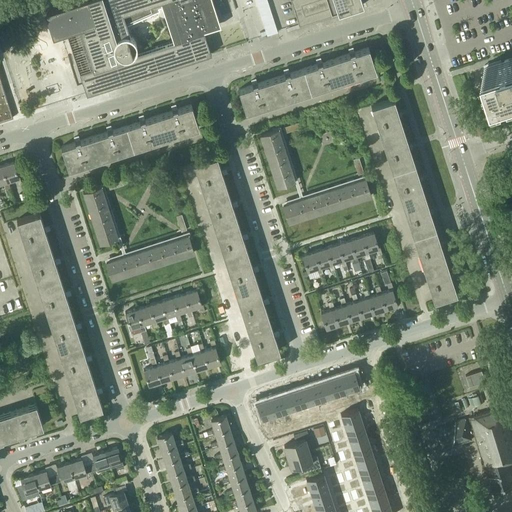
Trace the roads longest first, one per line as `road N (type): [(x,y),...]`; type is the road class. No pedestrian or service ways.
road 1 (residential): [(126,424),(32,128)]
road 2 (residential): [(302,367),(207,75)]
road 3 (residential): [(207,75),(414,10)]
road 4 (residential): [(32,128),(207,75)]
road 5 (residential): [(417,511),(364,347)]
road 6 (tertiary): [(462,157),(414,10)]
road 7 (tertiary): [(508,301),(462,157)]
road 8 (residential): [(364,347),(508,301)]
road 9 (unknown): [(510,511),(474,382)]
road 10 (residential): [(233,389),(288,511)]
road 11 (residential): [(0,465),(126,424)]
